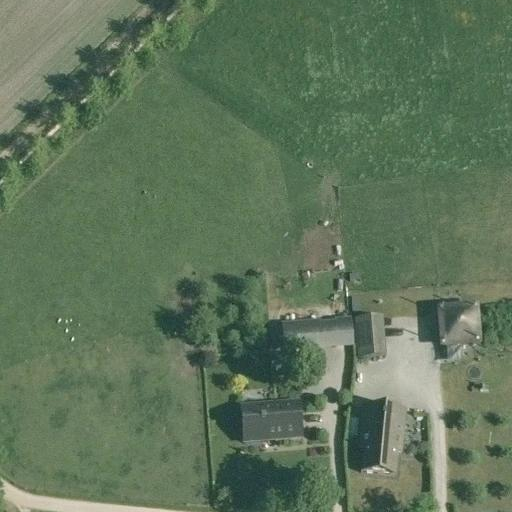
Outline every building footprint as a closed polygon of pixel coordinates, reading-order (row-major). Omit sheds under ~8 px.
[(483,168),(470,168),(470,165),(455,166),(457,225),(484,224),(483,168)] [(456,253),(457,294),(483,293),(481,253),(456,253)] [(440,314),(443,347),(476,344),(473,311),(440,314)] [(356,321),(359,360),(382,358),(379,319),(356,321)] [(350,321),(282,326),(284,350),(352,345),(350,321)] [(449,430),(511,432),(511,354),(452,351),(449,430)] [(219,384),(244,383),(243,366),(218,367),(219,384)] [(300,440),(297,404),(241,409),(244,444),(300,440)] [(359,450),(363,450),(361,474),(395,477),(397,453),(402,454),(406,413),(362,409),(359,450)] [(272,449),(271,464),(282,465),(283,449),(272,449)]
